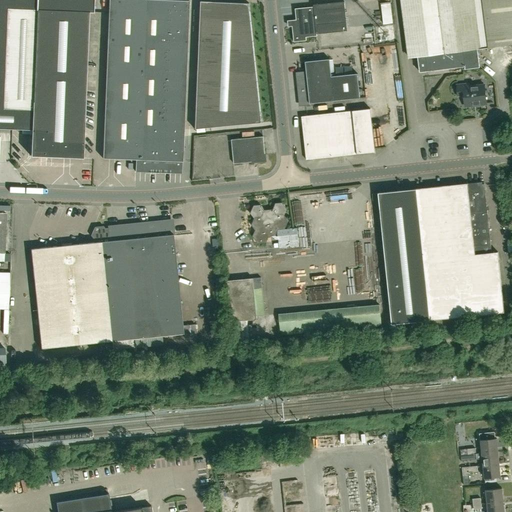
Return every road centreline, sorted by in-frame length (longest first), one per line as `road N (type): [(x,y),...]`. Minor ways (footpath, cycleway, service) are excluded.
road 1 (unclassified): [(0,193),(133,197),(288,182)]
road 2 (unclassified): [(288,182),(511,158)]
road 3 (unclassified): [(288,182),(269,0)]
